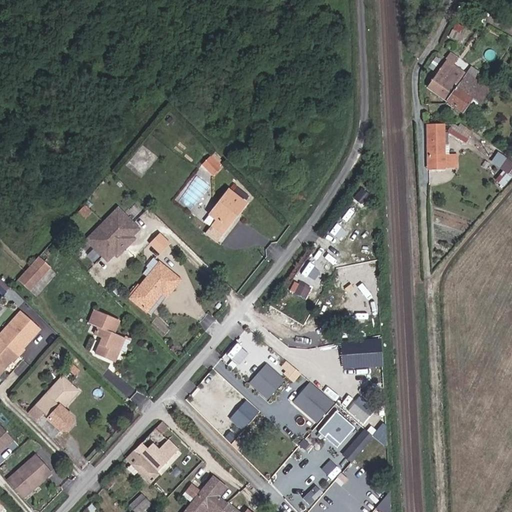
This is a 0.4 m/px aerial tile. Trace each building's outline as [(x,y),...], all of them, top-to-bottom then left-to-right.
[(490,88),(446,58),(427,85),(463,111),(472,98),(480,103),(490,88)] [(459,125),(454,122),(449,129),(467,141),(474,130),(461,121),(459,125)] [(445,168),(444,125),(428,126),(429,168),(445,168)] [(488,158),(496,163),(505,153),(499,148),(496,147),(488,158)] [(210,151),(200,162),(209,171),(215,165),(214,164),(219,159),(210,151)] [(496,163),(502,168),(510,157),(505,153),(496,163)] [(233,211),(241,201),(225,188),(203,215),(208,220),(210,220),(200,232),(210,240),(223,224),(221,223),(232,210),(233,211)] [(114,201),(102,190),(82,212),(94,223),(114,201)] [(121,250),(134,237),(131,235),(134,232),(141,225),(119,204),(88,237),(109,258),(116,250),(119,248),(121,250)] [(223,224),(233,211),(232,210),(221,223),(223,224)] [(356,224),(370,225),(371,213),(357,213),(356,224)] [(172,239),(161,229),(152,238),(163,248),(172,239)] [(45,266),(35,256),(16,278),(26,287),(45,266)] [(138,270),(143,273),(153,260),(149,257),(138,270)] [(153,260),(143,273),(125,295),(143,309),(157,291),(161,294),(175,277),(153,260)] [(0,296),(9,286),(0,278),(0,296)] [(303,294),(309,286),(300,279),(294,286),(303,294)] [(157,291),(143,309),(147,311),(161,294),(157,291)] [(103,338),(100,344),(99,344),(95,353),(117,360),(121,348),(124,349),(127,339),(110,332),(116,317),(91,308),(86,320),(102,327),(101,329),(96,327),(94,334),(103,338)] [(24,312),(0,337),(0,375),(7,368),(4,366),(11,358),(15,362),(26,350),(22,346),(29,339),(32,341),(43,329),(24,312)] [(229,355),(240,361),(247,349),(235,343),(229,355)] [(269,399),(286,378),(266,362),(249,383),(269,399)] [(62,375),(29,413),(54,439),(63,429),(68,429),(74,422),(74,417),(64,407),(79,390),(62,375)] [(319,423),(335,401),(308,381),(292,403),(319,423)] [(364,422),(373,408),(357,397),(348,411),(364,422)] [(230,417),(244,429),(260,410),(246,398),(230,417)] [(169,427),(163,422),(157,427),(163,433),(169,427)] [(0,423),(0,452),(7,446),(6,445),(7,443),(10,443),(15,439),(1,423),(0,423)] [(163,433),(157,427),(137,449),(158,469),(179,448),(163,433)] [(342,454),(352,462),(374,435),(364,427),(342,454)] [(152,483),(161,473),(158,469),(137,449),(127,459),(132,464),(127,469),(134,475),(139,471),(152,483)] [(31,484),(34,487),(52,473),(35,454),(6,478),(20,494),(31,484)] [(331,457),(322,468),(334,477),(343,467),(331,457)] [(197,490),(189,499),(178,511),(199,511),(202,508),(205,505),(213,511),(212,511),(232,511),(235,509),(225,501),(224,503),(214,495),(217,492),(213,489),(218,482),(209,475),(197,490)] [(180,492),(189,499),(197,490),(188,482),(180,492)] [(222,486),(218,482),(213,489),(217,492),(222,486)] [(23,497),(34,487),(31,484),(20,494),(23,497)] [(138,511),(147,511),(154,506),(142,493),(131,504),(138,511)]
